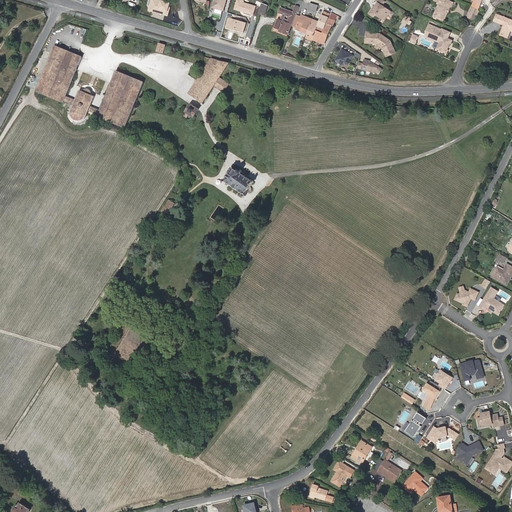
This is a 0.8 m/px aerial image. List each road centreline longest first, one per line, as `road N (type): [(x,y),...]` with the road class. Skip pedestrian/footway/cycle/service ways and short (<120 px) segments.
road 1 (track): [(0,140),(27,100),(68,131),(111,132),(176,171),(62,352)]
road 2 (residential): [(272,487),(310,471),(433,302)]
road 3 (track): [(0,330),(62,352),(0,443)]
road 4 (residential): [(433,302),(511,146)]
road 5 (tertiary): [(454,90),(384,89),(313,74)]
road 6 (tertiary): [(0,122),(60,2)]
road 7 (tertiary): [(187,38),(60,2)]
road 8 (tertiary): [(313,74),(187,38)]
